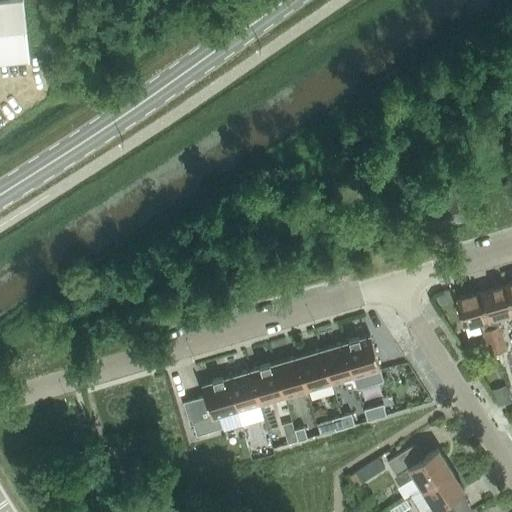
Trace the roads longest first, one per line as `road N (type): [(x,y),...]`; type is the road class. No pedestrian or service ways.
road 1 (residential): [(0,401),(394,285)]
road 2 (secondary): [(0,195),(288,0)]
road 3 (residential): [(511,475),(394,285)]
road 4 (residential): [(394,285),(511,250)]
